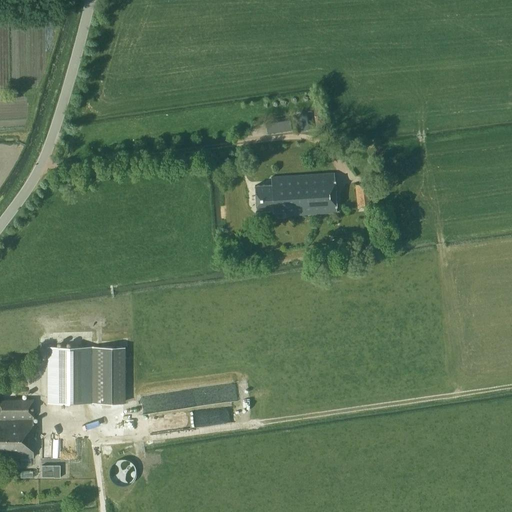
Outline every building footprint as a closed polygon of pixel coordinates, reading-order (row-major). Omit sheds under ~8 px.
[(292,130),(290,120),(266,123),(267,133),(292,130)] [(336,213),(334,173),(271,177),(271,184),(255,185),(257,211),(273,210),(273,213),(285,212),(286,216),(336,213)] [(371,207),(369,183),(355,185),(357,209),(371,207)] [(126,402),(125,346),(92,347),(47,347),(48,403),(126,402)] [(0,457),(33,457),(33,400),(0,399),(0,457)] [(60,477),(60,465),(42,465),(42,477),(60,477)]
